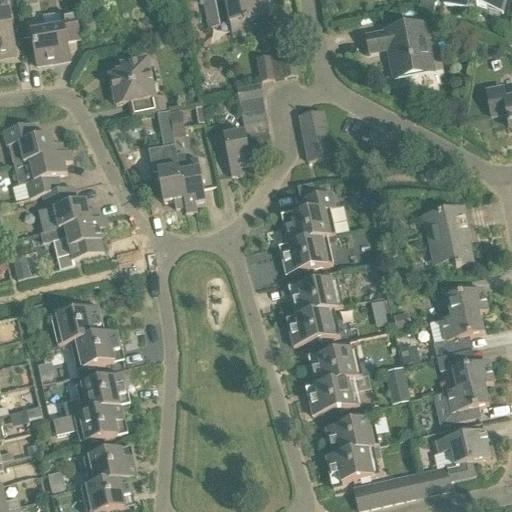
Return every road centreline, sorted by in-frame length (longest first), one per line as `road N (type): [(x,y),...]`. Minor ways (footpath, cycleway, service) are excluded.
road 1 (residential): [(314,511),(231,245)]
road 2 (residential): [(167,511),(172,372),(166,300),(148,242)]
road 3 (residential): [(148,242),(71,96),(0,102)]
road 4 (residential): [(231,245),(288,155),(283,98),(331,91)]
road 5 (residential): [(505,178),(331,91)]
